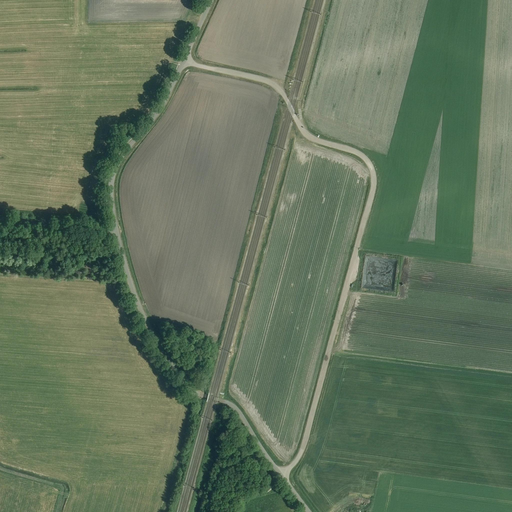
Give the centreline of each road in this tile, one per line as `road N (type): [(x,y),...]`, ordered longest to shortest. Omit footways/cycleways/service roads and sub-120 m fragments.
road 1 (unclassified): [(184,60),(267,81),(306,134),(351,149),(373,171),(303,445),(280,474)]
road 2 (unclassified): [(184,60),(112,176),(116,231)]
road 3 (unclassified): [(116,231),(147,324),(190,389)]
road 4 (track): [(303,131),(299,101),(327,0)]
road 5 (unclassified): [(280,474),(234,407),(190,389)]
